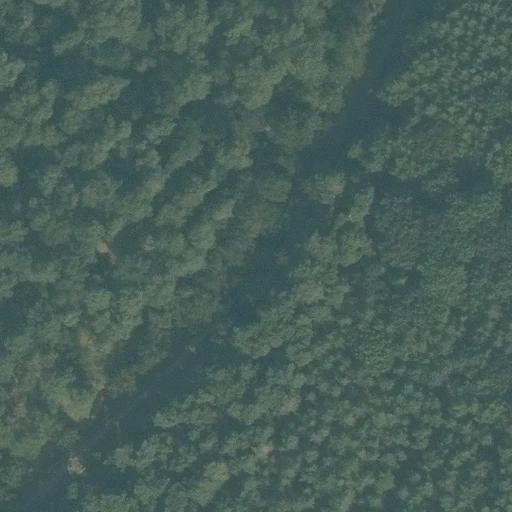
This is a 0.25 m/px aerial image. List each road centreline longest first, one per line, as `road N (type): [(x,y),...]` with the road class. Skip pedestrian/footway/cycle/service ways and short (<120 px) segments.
road 1 (track): [(313,171),(93,462),(15,511)]
road 2 (track): [(412,0),(313,171)]
